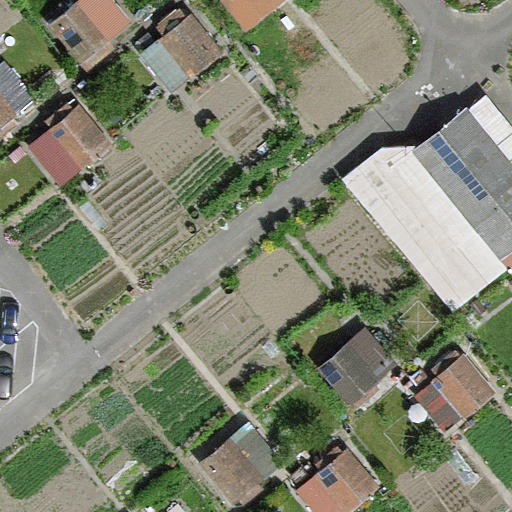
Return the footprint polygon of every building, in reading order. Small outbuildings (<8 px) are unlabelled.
[(81,0),(56,21),(85,57),(111,36),(81,0)] [(192,15),(166,36),(195,72),(221,51),(192,15)] [(0,96),(0,125),(14,114),(0,96)] [(80,105),(54,127),(83,163),(110,141),(80,105)] [(511,158),(471,107),(419,149),(505,255),(511,250),(511,251),(511,158)] [(351,344),(325,366),(354,401),(380,379),(351,344)] [(467,356),(440,378),(469,413),(496,391),(467,356)] [(233,442),(207,464),(236,499),(263,477),(233,442)] [(349,452),(320,477),(348,510),(378,485),(349,452)]
